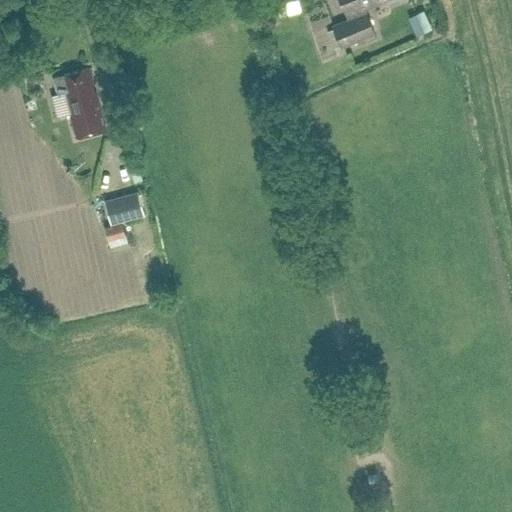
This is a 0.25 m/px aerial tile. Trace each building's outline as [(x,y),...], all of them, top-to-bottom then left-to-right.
[(341,0),(349,16),(332,23),(333,26),(326,29),(332,46),(340,43),(341,45),(375,31),(365,6),(379,0),(341,0)] [(432,28),(423,8),(409,15),(418,34),(432,28)] [(261,20),(263,29),(276,25),(274,16),(261,20)] [(77,136),(105,129),(88,66),(53,76),(57,92),(64,90),(77,136)] [(110,222),(144,212),(137,189),(103,198),(110,222)] [(126,235),(122,221),(104,225),(108,240),(126,235)]
